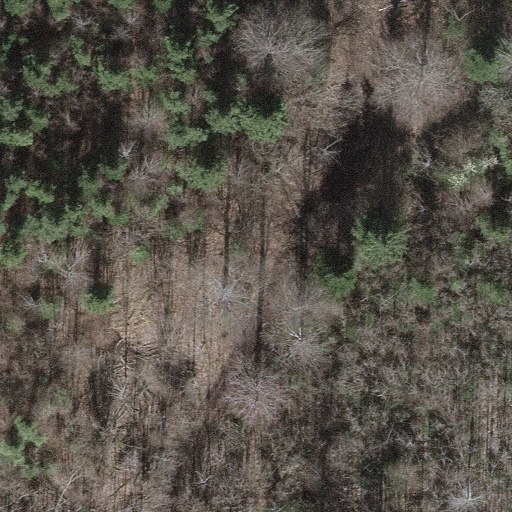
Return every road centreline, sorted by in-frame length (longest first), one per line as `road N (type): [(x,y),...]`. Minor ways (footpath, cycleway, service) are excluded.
road 1 (track): [(361,159),(167,511)]
road 2 (track): [(346,0),(359,18),(368,92),(361,159),(454,103),(511,88)]
